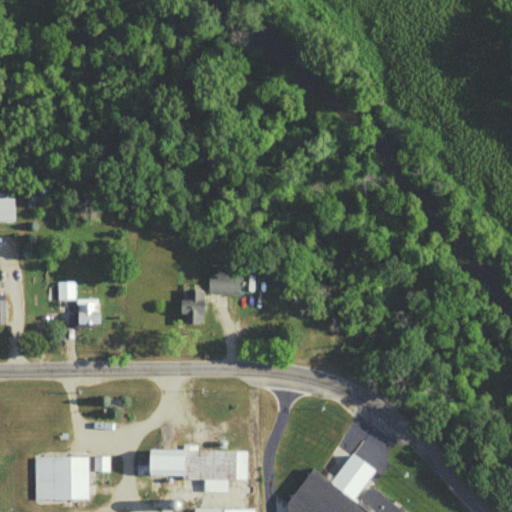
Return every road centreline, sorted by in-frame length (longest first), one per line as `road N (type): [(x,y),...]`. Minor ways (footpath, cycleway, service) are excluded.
road 1 (tertiary): [(488,511),(358,393),(318,377),(260,370)]
road 2 (tertiary): [(0,371),(260,370)]
